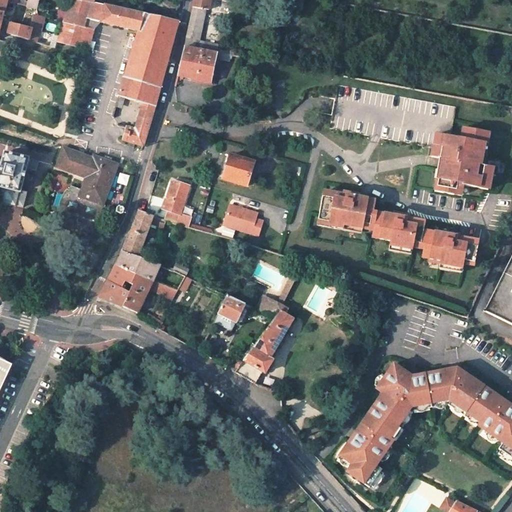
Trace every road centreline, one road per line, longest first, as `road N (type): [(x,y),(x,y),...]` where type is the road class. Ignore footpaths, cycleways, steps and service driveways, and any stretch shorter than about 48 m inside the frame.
road 1 (residential): [(160,112),(223,130),(291,127),(319,138),(409,206),(482,219),(488,205)]
road 2 (tertiary): [(79,328),(127,330),(206,371),(254,409),(348,511)]
road 3 (residential): [(321,450),(348,425),(377,354),(391,349),(431,361),(466,353),(511,382)]
road 4 (unclassified): [(79,328),(132,212),(160,112)]
road 5 (residential): [(55,327),(0,452)]
